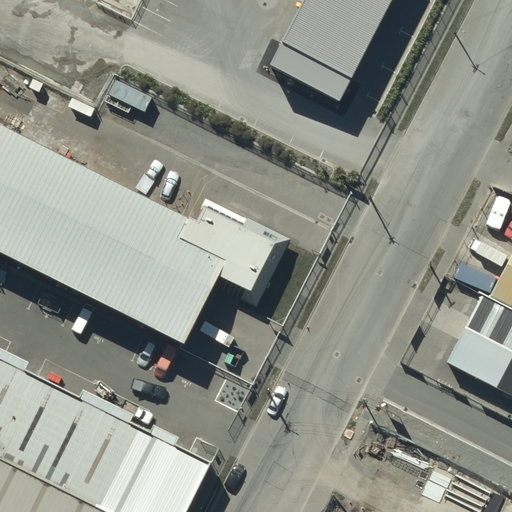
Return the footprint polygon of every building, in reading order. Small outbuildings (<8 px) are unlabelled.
[(190,200),(0,108),(0,238),(164,317),(197,250),(240,271),(268,214),(199,181),(190,200)] [(511,242),(480,303),(511,318),(511,242)] [(511,318),(480,303),(444,374),(511,407),(511,318)] [(180,511),(202,466),(0,370),(0,511),(180,511)] [(511,511),(511,490),(441,453),(416,503),(404,497),(396,511),(511,511)]
